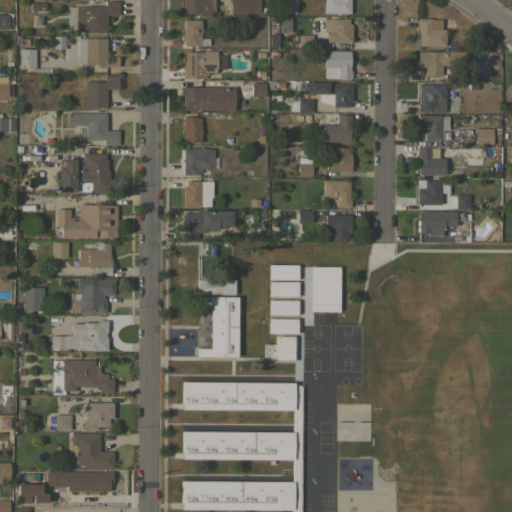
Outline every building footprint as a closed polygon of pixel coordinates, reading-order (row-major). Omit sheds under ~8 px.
[(199,14),(182,14),(182,0),(213,0),(213,14),(199,14)] [(258,0),(258,14),(229,14),(229,0),(258,0)] [(280,14),(280,0),(294,0),(294,14),(280,14)] [(349,0),(349,13),(322,13),(322,0),(349,0)] [(117,1),(117,15),(105,15),(104,33),(83,33),(83,32),(66,31),(66,6),(85,7),(85,5),(104,6),(104,1),(117,1)] [(347,19),(347,25),(350,25),(350,42),(325,42),(325,32),(322,29),(322,19),(332,19),(347,19)] [(440,19),(440,29),(444,29),(444,46),(418,46),(418,26),(416,26),(416,19),(440,19)] [(199,20),(199,29),(201,29),(201,32),(199,32),(199,44),(196,44),(196,46),(182,46),(182,41),(180,41),(180,35),(182,35),(182,20),(199,20)] [(312,35),(311,48),(296,48),(297,35),(312,35)] [(105,57),(117,57),(117,67),(94,67),(94,64),(76,65),(76,38),(105,38),(105,57)] [(34,68),(32,68),(32,70),(28,70),(28,68),(18,68),(18,54),(17,54),(17,49),(34,49),(34,68)] [(202,52),(202,50),(206,50),(206,52),(215,52),(215,55),(224,55),(224,69),(215,69),(215,73),(206,73),(206,76),(203,76),(203,79),(181,79),(181,68),(182,68),(182,62),(183,62),(183,52),(202,52)] [(348,51),(348,78),(323,78),(323,68),(323,51),(348,51)] [(465,51),(465,65),(440,65),(440,75),(424,76),(424,68),(416,68),(416,51),(465,51)] [(116,76),(116,90),(104,90),(104,108),(83,108),(84,82),(102,83),(102,76),(116,76)] [(511,99),(502,92),(511,78),(511,99)] [(350,101),(347,101),(347,107),(332,107),(332,105),(318,101),(318,94),(301,94),(301,83),(324,83),(324,82),(350,82),(350,101)] [(263,83),(263,97),(249,97),(250,83),(263,83)] [(444,84),(444,112),(429,112),(417,112),(417,104),(418,104),(418,84),(444,84)] [(232,88),(232,111),(181,111),(182,96),(178,96),(178,87),(232,88)] [(311,100),(310,113),(297,113),(297,111),(290,111),(290,99),(311,100)] [(104,131),(116,131),(116,145),(102,145),(102,140),(83,140),(83,135),(72,135),(72,127),(64,127),(65,113),(104,114),(104,131)] [(0,130),(0,114),(3,114),(2,118),(12,118),(12,131),(0,130)] [(322,142),(323,115),(336,116),(336,115),(349,115),(349,127),(349,142),(322,142)] [(440,115),(440,116),(447,116),(447,130),(442,130),(442,138),(440,138),(440,140),(423,139),(423,132),(416,131),(416,115),(440,115)] [(197,117),(197,118),(200,118),(200,131),(201,131),(201,133),(200,133),(200,142),(182,142),(182,134),(181,134),(181,123),(182,123),(182,117),(197,117)] [(491,128),(491,143),(474,143),(474,128),(491,128)] [(347,147),(347,153),(349,153),(349,171),(325,171),(325,160),(331,160),(332,147),(347,147)] [(430,147),(430,155),(428,155),(428,158),(443,158),(443,175),(417,174),(417,155),(416,155),(416,147),(430,147)] [(213,149),(212,168),(210,168),(200,168),(200,173),(197,173),(197,175),(182,174),(182,148),(213,149)] [(105,153),(105,159),(107,159),(107,170),(108,170),(108,180),(111,180),(111,192),(57,192),(57,167),(59,167),(59,162),(62,162),(62,159),(75,159),(75,170),(80,170),(80,164),(83,164),(83,153),(105,153)] [(311,158),(310,176),(296,176),(297,163),(297,158),(311,158)] [(348,180),(348,199),(349,199),(349,207),(336,207),(336,200),(337,200),(337,197),(322,197),(322,180),(348,180)] [(439,204),(416,204),(416,182),(423,182),(423,180),(439,180),(439,204)] [(200,181),(211,181),(211,198),(210,198),(210,206),(182,206),(182,186),(185,186),(185,181),(200,181)] [(468,195),(468,208),(454,208),(454,195),(468,195)] [(116,205),(115,237),(97,237),(97,229),(94,229),(94,237),(61,237),(61,226),(54,226),(55,209),(69,209),(69,217),(77,217),(78,205),(116,205)] [(195,212),(195,210),(231,211),(231,226),(225,226),(224,227),(219,227),(218,226),(217,226),(217,231),(202,230),(202,233),(197,233),(197,239),(182,239),(182,215),(184,215),(184,212),(195,212)] [(311,210),(311,223),(296,223),(296,210),(311,210)] [(454,212),(454,226),(453,226),(453,227),(444,227),(444,230),(441,230),(441,235),(426,235),(426,233),(417,232),(415,232),(415,227),(417,227),(417,225),(416,225),(416,220),(417,220),(417,211),(454,212)] [(349,215),(349,233),(347,233),(347,239),(323,238),(323,225),(324,225),(324,215),(349,215)] [(67,257),(51,257),(51,242),(66,242),(67,257)] [(96,249),(96,242),(111,242),(110,274),(98,274),(98,267),(77,267),(78,249),(96,249)] [(297,265),(297,280),(267,279),(267,264),(297,265)] [(338,311),(308,311),(309,266),(339,267),(338,311)] [(113,278),(113,294),(102,295),(102,298),(105,298),(105,312),(78,313),(78,311),(69,311),(69,293),(78,293),(77,278),(113,278)] [(233,280),(233,294),(196,294),(196,292),(195,292),(195,289),(196,289),(196,284),(195,284),(195,282),(196,282),(196,279),(233,280)] [(297,281),(297,296),(267,296),(267,281),(297,281)] [(22,287),(43,287),(42,310),(22,310),(22,287)] [(236,356),(195,356),(195,348),(209,348),(209,304),(196,304),(196,296),(236,296),(236,356)] [(297,300),(296,315),(267,315),(267,299),(297,300)] [(297,319),(296,333),(267,333),(267,318),(297,319)] [(82,323),(82,322),(97,322),(97,320),(106,320),(106,332),(105,331),(105,337),(106,337),(106,350),(79,350),(79,347),(65,347),(65,348),(50,348),(50,335),(65,335),(70,335),(70,331),(69,331),(69,327),(70,327),(70,323),(82,323)] [(293,361),(274,360),(274,356),(269,356),(269,344),(274,344),(274,335),(293,336),(293,361)] [(60,360),(60,359),(94,360),(94,366),(98,366),(99,370),(99,372),(103,373),(105,374),(105,378),(112,378),(112,392),(98,392),(98,386),(74,386),(74,390),(63,390),(63,394),(51,394),(51,360),(60,360)] [(299,511),(290,511),(290,510),(180,509),(181,480),(290,481),(290,459),(181,458),(181,431),(291,432),(291,409),(181,408),(182,381),(293,382),(293,385),(300,385),(299,511)] [(112,402),(112,418),(108,418),(107,426),(96,426),(96,430),(82,430),(82,421),(86,421),(86,402),(112,402)] [(69,413),(69,423),(73,423),(73,427),(69,427),(69,429),(53,429),(53,414),(69,413)] [(98,433),(98,451),(112,451),(112,467),(82,467),(82,465),(74,464),(74,463),(67,463),(67,442),(70,442),(70,433),(98,433)] [(0,462),(9,462),(9,481),(0,480),(0,462)] [(109,491),(109,471),(43,471),(43,485),(64,485),(64,490),(109,491)] [(8,511),(0,511),(0,499),(8,499),(8,511)]
